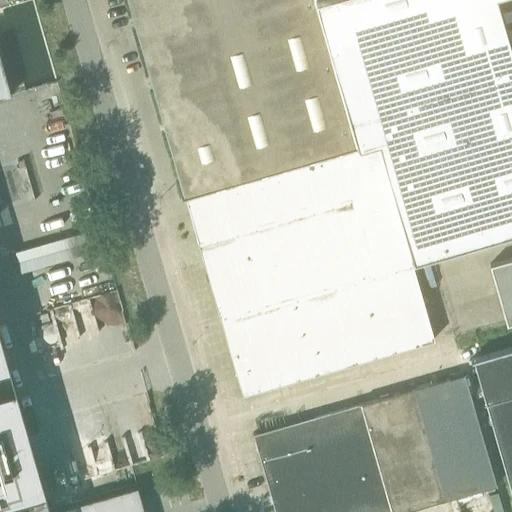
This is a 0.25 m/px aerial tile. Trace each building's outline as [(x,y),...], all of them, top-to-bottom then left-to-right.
[(184,198),(193,227),(383,169),(376,144),(359,149),(314,0),(127,0),(184,197),(182,198),(182,199),(184,198)] [(376,144),(383,169),(409,258),(511,227),(511,52),(496,0),(314,0),(359,149),(376,144)] [(0,98),(11,96),(0,58),(0,98)] [(193,227),(219,320),(411,265),(409,258),(383,169),(193,227)] [(511,258),(489,266),(506,325),(511,323),(511,258)] [(433,341),(411,265),(219,320),(241,395),(433,341)] [(511,499),(511,347),(470,360),(470,361),(472,361),(484,401),(482,402),(482,403),(484,402),(511,499)] [(0,511),(143,511),(136,486),(47,511),(44,511),(0,357),(0,511)] [(449,378),(252,434),(274,511),(401,511),(480,490),(495,485),(464,374),(449,378)]
